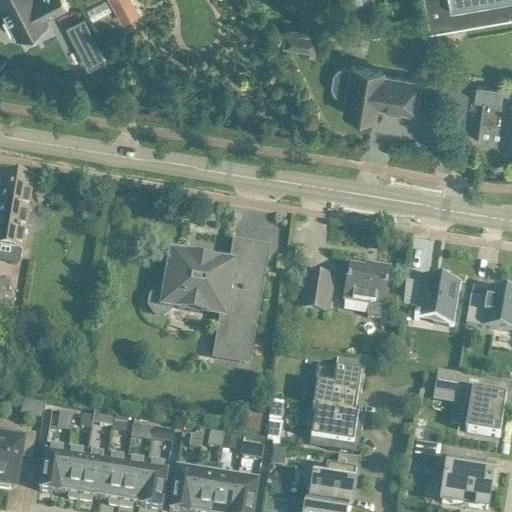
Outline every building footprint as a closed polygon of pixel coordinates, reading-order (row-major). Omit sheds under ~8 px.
[(44,16),(67,4),(64,0),(0,0),(0,4),(7,18),(3,20),(10,33),(14,31),(17,38),(48,22),(44,16)] [(131,0),(107,0),(120,22),(138,12),(131,0)] [(511,0),(422,0),(428,30),(511,15),(511,0)] [(105,59),(83,16),(65,25),(87,68),(105,59)] [(285,31),(282,47),(290,48),(293,31),(285,31)] [(414,112),(420,80),(381,74),(381,70),(350,64),(349,67),(344,66),(338,69),(334,73),(332,85),(334,91),(339,95),(345,96),(342,112),(374,117),(376,105),(414,112)] [(475,84),(473,99),(482,101),(479,121),(476,141),(500,144),(511,146),(511,103),(507,102),(509,89),(475,84)] [(0,250),(19,253),(32,181),(3,175),(1,187),(0,186),(0,250)] [(170,312),(171,309),(222,318),(214,360),(248,366),(268,251),(234,245),(231,267),(173,257),(169,276),(165,276),(162,296),(158,295),(151,300),(150,309),(154,316),(163,317),(170,312)] [(349,269),(344,303),(358,305),(369,307),(367,319),(380,321),(382,309),(383,309),(389,271),(375,269),(374,273),(349,269)] [(306,276),(300,311),(327,316),(333,280),(306,276)] [(453,329),(460,285),(421,279),(419,287),(405,284),(402,308),(434,313),(432,325),(453,329)] [(511,294),(487,290),(485,302),(470,299),(465,328),(511,335),(511,294)] [(290,356),(276,355),(274,381),(287,382),(290,356)] [(312,411),(315,411),(315,410),(354,417),(354,416),(358,395),(360,396),(363,377),(335,372),(334,376),(318,373),(312,411)] [(464,434),(499,440),(503,413),(498,412),(502,385),(437,374),(434,391),(458,395),(456,407),(469,410),(464,434)] [(361,433),(363,417),(354,416),(354,417),(315,410),(315,411),(310,441),(329,444),(327,452),(351,455),(355,432),(361,433)] [(71,417),(59,415),(57,423),(70,425),(71,417)] [(100,427),(111,429),(113,417),(102,415),(100,427)] [(260,419),(242,416),(240,431),(258,434),(260,419)] [(92,420),(82,419),(80,430),(90,432),(92,420)] [(418,422),(417,421),(413,444),(432,447),(432,446),(425,423),(418,422)] [(279,449),(283,425),(268,423),(266,443),(272,444),(272,447),(279,449)] [(14,490),(18,461),(31,463),(35,437),(0,431),(0,490),(9,492),(9,489),(14,490)] [(151,441),(172,445),(173,434),(153,431),(151,441)] [(207,449),(221,451),(223,437),(209,434),(207,449)] [(202,439),(191,437),(189,449),(200,451),(202,439)] [(261,462),(263,450),(242,446),(240,459),(261,462)] [(441,503),(487,510),(493,472),(483,470),(486,454),(444,447),(441,466),(447,467),(441,503)] [(60,496),(67,453),(45,450),(39,493),(60,497),(60,496)] [(79,503),(86,456),(67,453),(60,496),(68,497),(68,501),(79,503)] [(100,502),(107,459),(86,456),(79,503),(90,505),(91,501),(100,502)] [(119,509),(127,463),(107,459),(100,502),(109,504),(108,507),(119,509)] [(146,466),(127,463),(119,509),(131,511),(131,507),(139,509),(146,466)] [(158,511),(161,511),(168,469),(146,466),(139,509),(158,511)] [(315,468),(309,505),(309,506),(346,511),(345,511),(349,511),(353,492),(355,492),(357,475),(315,468)] [(191,511),(197,476),(175,472),(169,511),(191,511)] [(211,511),(217,479),(197,476),(191,511),(211,511)] [(231,511),(236,482),(217,479),(211,511),(231,511)] [(253,511),(257,486),(236,482),(231,511),(253,511)]
